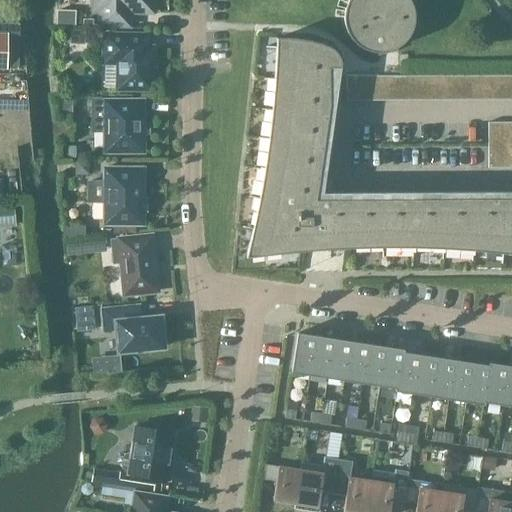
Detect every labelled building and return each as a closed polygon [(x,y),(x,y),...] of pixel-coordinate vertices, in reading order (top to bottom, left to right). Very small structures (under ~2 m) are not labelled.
[(99,25),(128,25),(129,11),(152,12),(152,0),(93,0),(93,10),(99,11),(99,25)] [(413,13),(412,7),(410,2),(409,0),(347,0),(346,4),(344,9),(343,15),(343,20),(344,26),(346,31),(349,36),(352,40),(356,44),(361,47),(366,50),(371,51),(377,52),(377,55),(397,51),(396,47),(401,44),(405,40),(408,35),(411,30),(413,25),(414,19),(413,13)] [(145,36),(105,35),(104,61),(118,61),(118,87),(150,88),(150,71),(155,71),(155,61),(150,60),(151,48),(145,48),(145,36)] [(298,39),(276,38),(273,94),(267,149),(257,203),(245,257),(266,255),(287,252),(308,250),(329,249),(347,248),(365,247),(383,247),(431,248),(479,251),(511,254),(511,198),(315,199),(329,105),(328,67),(340,67),(340,61),(337,54),(333,49),(329,47),(324,45),(319,43),(298,39)] [(478,75),(467,76),(467,100),(478,100),(478,75)] [(478,100),(489,100),(490,75),(478,75),(478,100)] [(501,75),(490,75),(489,100),(500,100),(501,75)] [(511,75),(501,75),(500,100),(511,100),(511,75)] [(346,101),(357,101),(357,76),(346,76),(346,101)] [(368,76),(357,76),(357,101),(368,101),(368,76)] [(368,101),(379,100),(379,76),(368,76),(368,101)] [(390,76),(379,76),(379,100),(390,100),(390,76)] [(401,100),(401,76),(390,76),(390,100),(401,100)] [(412,76),(401,76),(401,100),(412,100),(412,76)] [(423,100),(423,76),(412,76),(412,100),(423,100)] [(434,76),(423,76),(423,100),(434,100),(434,76)] [(445,100),(445,76),(434,76),(434,100),(445,100)] [(456,76),(445,76),(445,100),(456,100),(456,76)] [(456,100),(467,100),(467,76),(456,76),(456,100)] [(0,87),(0,144),(26,144),(24,86),(0,87)] [(143,152),(142,100),(91,100),(91,131),(104,131),(104,152),(143,152)] [(511,167),(511,121),(487,122),(487,168),(511,167)] [(80,157),(79,146),(62,147),(63,158),(80,157)] [(88,175),(88,160),(74,161),(74,175),(88,175)] [(143,168),(104,168),(103,224),(143,224),(143,210),(146,210),(146,209),(143,209),(143,200),(146,200),(146,199),(143,198),(143,168)] [(0,228),(15,227),(13,204),(0,205),(0,228)] [(84,226),(62,229),(63,239),(85,237),(84,226)] [(145,236),(118,239),(111,240),(113,263),(120,262),(123,294),(156,291),(152,249),(146,249),(145,236)] [(85,239),(66,242),(68,255),(86,253),(85,239)] [(90,306),(73,307),(76,331),(92,330),(90,306)] [(128,306),(100,309),(103,331),(116,330),(118,351),(163,347),(160,317),(130,319),(128,306)] [(308,375),(314,335),(296,333),(290,372),(308,375)] [(326,378),(332,338),(314,335),(308,375),(326,378)] [(343,380),(349,341),(332,338),(326,378),(343,380)] [(361,383),(367,344),(349,341),(343,380),(361,383)] [(378,386),(384,346),(367,344),(361,383),(378,386)] [(395,391),(402,349),(384,346),(378,386),(395,388),(394,391),(395,391)] [(413,394),(419,355),(403,352),(403,349),(402,349),(395,391),(413,394)] [(430,397),(436,357),(419,355),(413,394),(430,397)] [(448,399),(454,360),(436,357),(430,397),(448,399)] [(465,402),(471,363),(454,360),(448,399),(465,402)] [(482,405),(489,363),(488,362),(487,365),(471,363),(465,402),(482,405)] [(500,405),(506,365),(489,363),(482,405),(483,405),(484,402),(500,405)] [(511,406),(511,366),(506,365),(500,405),(511,406)] [(295,409),(285,408),(283,417),(294,419),(295,409)] [(309,421),(319,423),(321,413),(310,412),(309,421)] [(331,415),(321,413),(319,423),(329,425),(331,415)] [(355,419),(345,417),(344,427),(354,428),(355,419)] [(364,430),(366,420),(355,419),(354,428),(364,430)] [(390,424),(380,422),(378,432),(389,434),(390,424)] [(134,426),(130,454),(127,453),(124,454),(122,456),(121,465),(122,468),(124,470),(127,470),(127,473),(168,480),(170,465),(169,465),(174,432),(134,426)] [(432,431),(431,440),(441,442),(442,432),(432,431)] [(405,443),(407,433),(396,432),(396,435),(395,441),(405,443)] [(453,434),(442,432),(441,442),(451,444),(453,434)] [(416,435),(407,433),(405,443),(415,445),(416,439),(417,435),(416,435)] [(465,446),(476,447),(477,438),(467,436),(465,446)] [(275,452),(277,438),(268,437),(266,450),(275,452)] [(487,439),(477,438),(476,447),(486,449),(487,439)] [(511,443),(502,441),(500,451),(510,453),(511,443)] [(315,511),(316,507),(320,482),(333,484),(336,467),(337,460),(324,458),(322,465),(301,462),(294,503),(293,503),(293,508),(315,511)] [(364,511),(370,480),(348,477),(351,462),(337,460),(336,467),(333,484),(346,486),(342,511),(343,511),(342,511),(364,511)] [(272,500),(293,503),(294,503),(301,462),(300,462),(299,469),(264,464),(263,473),(276,476),(272,500)] [(407,473),(394,471),(394,474),(371,471),(370,480),(364,511),(387,511),(390,493),(403,495),(405,485),(406,478),(407,473)] [(136,488),(138,477),(111,472),(109,483),(136,488)] [(414,511),(436,511),(441,484),(440,484),(407,479),(407,478),(406,478),(405,485),(403,495),(416,497),(414,511)] [(459,511),(461,504),(474,506),(476,489),(441,484),(436,511),(459,511)] [(508,511),(511,502),(511,492),(476,487),(476,489),(474,506),(487,508),(486,511),(508,511)] [(165,511),(162,508),(164,498),(166,498),(166,497),(133,492),(131,507),(130,507),(128,511),(165,511)]
